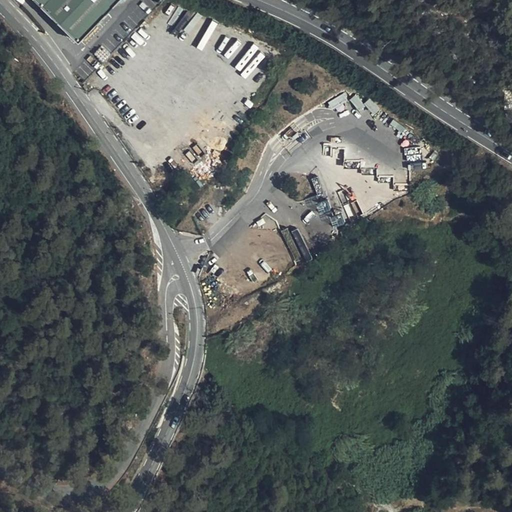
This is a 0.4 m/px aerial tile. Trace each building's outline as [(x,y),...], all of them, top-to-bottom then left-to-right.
[(40,0),(81,39),(118,0),(40,0)] [(236,58),(240,40),(222,36),(218,53),(236,58)] [(263,51),(262,52),(254,44),(233,66),(245,78),(262,61),(264,64),(270,57),(263,51)] [(344,93),(327,102),(331,109),(348,100),(344,93)] [(355,94),(349,100),(359,111),(365,105),(355,94)] [(373,99),(365,102),(372,115),(379,111),(373,99)] [(407,159),(418,157),(417,150),(405,152),(407,159)] [(327,201),(317,205),(320,213),(331,209),(327,201)] [(339,213),(330,217),(334,227),(344,223),(339,213)]
